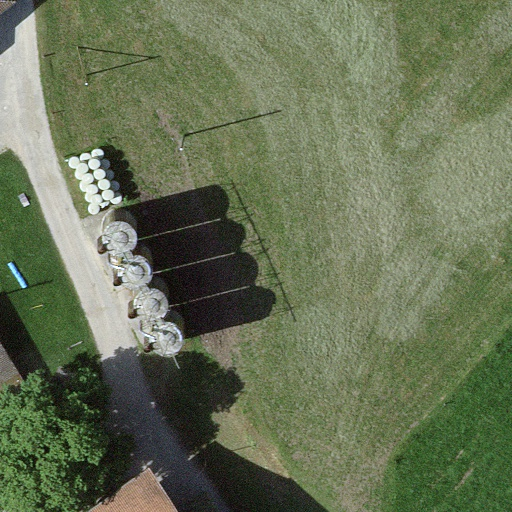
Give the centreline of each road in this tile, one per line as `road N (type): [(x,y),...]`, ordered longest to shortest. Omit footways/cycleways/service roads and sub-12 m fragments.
road 1 (unclassified): [(19,0),(36,156),(141,388)]
road 2 (track): [(8,511),(146,406),(141,388)]
